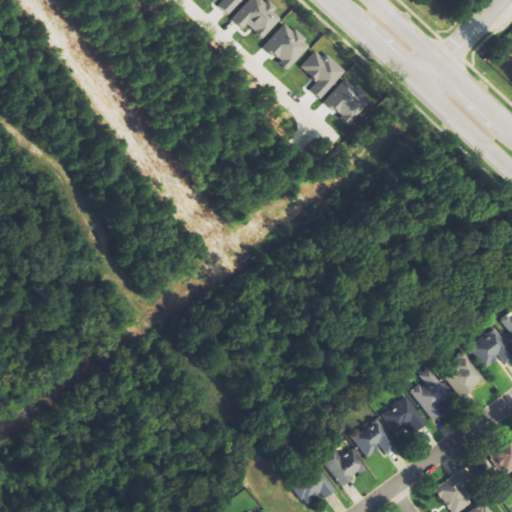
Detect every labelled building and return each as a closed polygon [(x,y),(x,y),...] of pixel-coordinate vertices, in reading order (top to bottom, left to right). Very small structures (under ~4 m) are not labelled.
[(243,0),(222,0),(218,4),(229,15),(243,0)] [(282,18),(263,0),(252,0),(234,20),(244,29),(247,25),(263,39),(282,18)] [(285,23),(263,47),(288,70),(310,46),(285,23)] [(327,54),(321,58),(315,52),(300,67),(316,84),(310,90),(319,99),(346,73),(327,54)] [(324,101),(347,125),(370,103),(348,79),(324,101)] [(511,334),(511,314),(503,319),(511,334)] [(471,348),(486,368),(501,358),(506,365),(511,360),(511,350),(497,330),(471,348)] [(486,369),(461,356),(445,386),(470,399),(486,369)] [(450,400),(437,369),(422,374),(426,384),(414,389),(427,422),(443,416),(438,404),(450,400)] [(415,433),(426,426),(409,396),(381,413),(393,434),(409,424),(415,433)] [(382,449),(385,455),(396,449),(379,419),(351,434),(365,459),(382,449)] [(511,472),(511,442),(492,459),(506,477),(511,472)] [(339,487),(366,472),(351,444),(324,459),(339,487)] [(324,500),(336,492),(322,469),(294,487),(305,506),(321,496),(324,500)] [(450,511),(461,511),(476,501),(456,475),(435,491),(450,511)] [(492,511),(485,502),(471,511),(492,511)]
